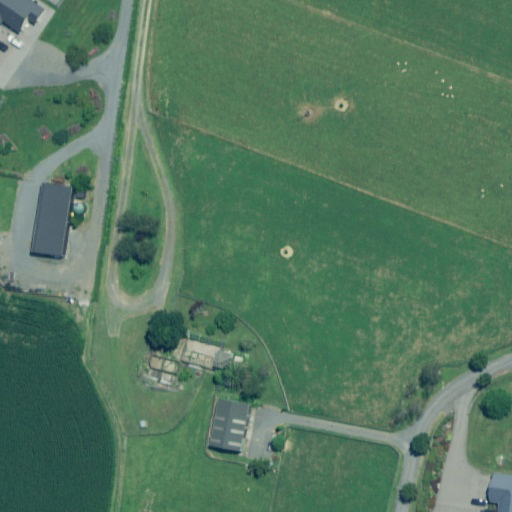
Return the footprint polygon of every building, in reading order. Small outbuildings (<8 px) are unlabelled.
[(0,0),(0,31),(6,23),(23,34),(30,24),(37,28),(49,9),(35,0),(0,0)] [(76,189),(47,185),(37,253),(66,257),(76,189)] [(185,344),(159,337),(151,368),(178,375),(185,344)] [(236,356),(190,344),(185,362),(217,371),(218,367),(232,371),(236,356)] [(253,406),(222,401),(214,447),(245,453),(253,406)] [(511,511),(511,475),(496,474),(492,511),(488,510),(487,511),(511,511)]
